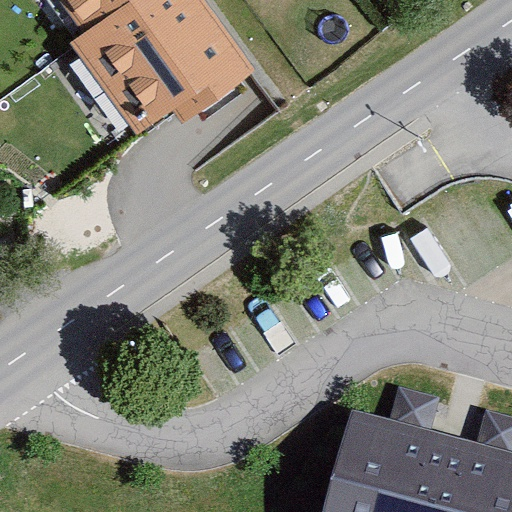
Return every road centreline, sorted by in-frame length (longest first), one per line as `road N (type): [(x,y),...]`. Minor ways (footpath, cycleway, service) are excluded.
road 1 (tertiary): [(511,23),(14,359)]
road 2 (residential): [(511,353),(436,332),(373,336),(196,437),(123,427),(59,402),(14,359)]
